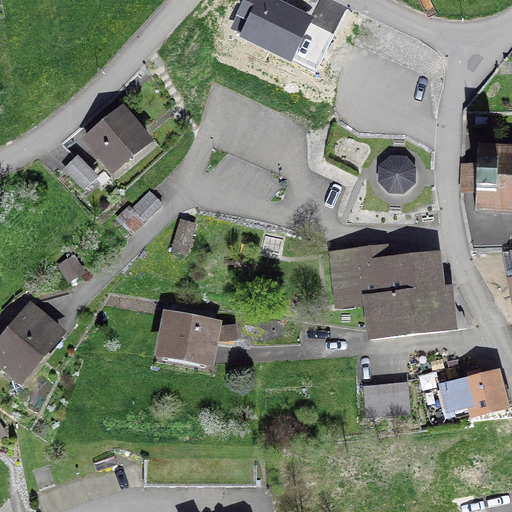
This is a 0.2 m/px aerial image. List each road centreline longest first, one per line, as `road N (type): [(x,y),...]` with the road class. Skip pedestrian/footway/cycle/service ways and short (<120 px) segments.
road 1 (residential): [(511,364),(454,235),(452,107),(474,51)]
road 2 (residential): [(185,0),(78,109),(0,162)]
